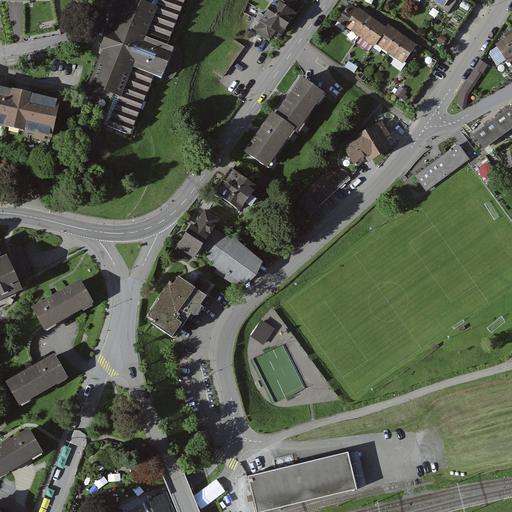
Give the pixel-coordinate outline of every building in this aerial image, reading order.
[(153,6),(138,0),(125,0),(91,85),(117,96),(121,97),(108,129),(133,139),(157,79),(162,81),(175,49),(169,47),(187,0),(162,0),(159,8),(153,6)] [(299,2),(296,0),(279,0),(258,32),(274,42),(280,33),(285,36),(286,35),(299,15),(293,11),(299,2)] [(359,7),(358,8),(350,3),(337,21),(360,37),(373,17),(359,7)] [(386,27),(373,17),(360,37),(374,47),(376,44),(382,35),(381,34),(386,27)] [(403,34),(388,24),(386,27),(381,34),(382,35),(376,44),(389,53),(403,34)] [(244,35),(249,39),(253,35),(247,30),(244,35)] [(403,63),(417,44),(403,34),(389,53),(403,63)] [(511,37),(499,46),(511,67),(511,37)] [(245,47),(235,40),(213,70),(223,78),(234,62),(245,47)] [(478,50),(459,97),(469,101),(488,54),(478,50)] [(349,61),(345,67),(354,73),(358,67),(349,61)] [(357,77),(363,82),(368,77),(361,72),(357,77)] [(323,95),(303,81),(289,100),(279,114),(298,128),(300,130),(323,95)] [(0,123),(56,135),(62,100),(0,86),(0,123)] [(400,86),(395,94),(402,99),(407,91),(400,86)] [(511,130),(511,109),(475,136),(485,150),(511,130)] [(298,128),(279,114),(276,112),(261,134),(249,151),(270,166),(298,128)] [(392,138),(385,126),(353,145),(362,161),(370,157),(372,161),(393,149),(388,141),(392,138)] [(471,161),(460,146),(416,179),(427,194),(471,161)] [(353,163),(345,154),(338,160),(347,169),(353,163)] [(351,179),(341,169),(300,208),(310,218),(351,179)] [(258,187),(244,178),(240,185),(234,182),(230,188),(233,190),(227,199),(242,210),(258,187)] [(221,220),(205,210),(181,248),(197,258),(200,253),(215,230),(221,220)] [(234,240),(215,230),(200,253),(215,264),(213,268),(247,287),(264,263),(236,238),(234,240)] [(0,259),(0,300),(24,289),(9,256),(0,259)] [(210,296),(182,277),(177,285),(172,282),(161,298),(163,300),(150,318),(177,336),(192,314),(196,317),(210,296)] [(94,302),(82,282),(35,310),(48,331),(94,302)] [(262,320),(250,337),(264,346),(275,329),(262,320)] [(68,378),(55,357),(9,385),(22,406),(68,378)] [(0,477),(44,452),(31,430),(7,445),(0,448),(0,477)] [(248,475),(256,511),(260,511),(357,489),(357,487),(349,453),(348,451),(248,475)] [(358,451),(349,453),(357,487),(367,485),(358,451)]
